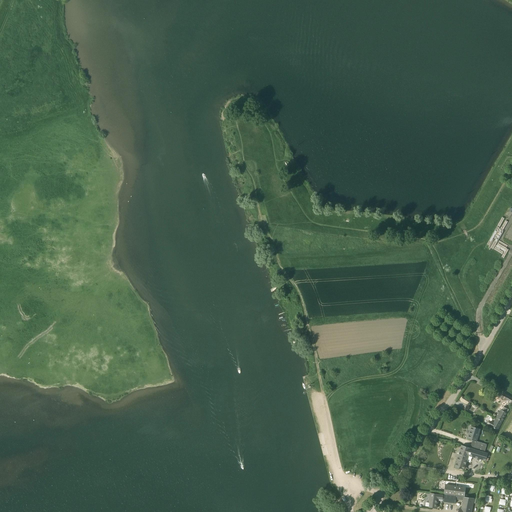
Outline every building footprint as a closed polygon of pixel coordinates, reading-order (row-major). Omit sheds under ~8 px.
[(501,398),(511,403),(511,397),(504,393),(501,398)] [(459,401),(468,405),(470,400),(461,396),(459,401)] [(497,418),(503,421),(507,413),(506,413),(508,409),(504,407),(502,410),(501,410),(497,418)] [(498,430),(503,421),(497,418),(494,423),(490,421),(489,421),(488,422),(487,423),(487,424),(488,424),(488,425),(492,427),(498,430)] [(477,442),(477,441),(480,429),(471,426),(467,439),(477,442)] [(484,453),(484,452),(487,445),(478,442),(475,450),(484,453)] [(475,450),(470,448),(462,445),(455,467),(464,470),(468,456),(486,461),(488,453),(484,452),(484,453),(475,450)] [(465,496),(466,488),(445,485),(444,494),(445,494),(462,496),(465,496)] [(437,508),(439,495),(430,494),(429,500),(430,500),(429,507),(437,508)] [(464,497),(462,497),(444,494),(444,496),(442,502),(462,505),(462,508),(460,508),(459,509),(458,511),(471,511),(474,498),(464,497)]
